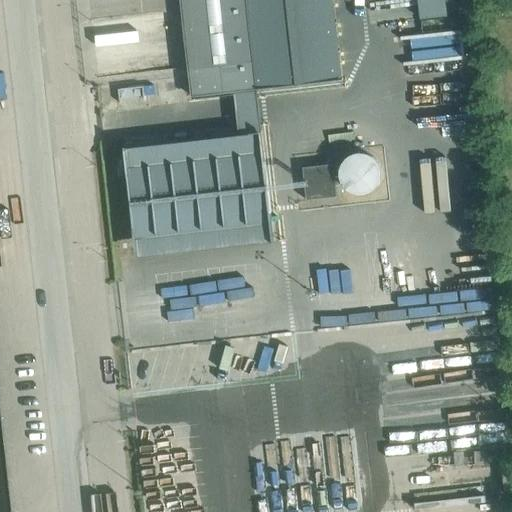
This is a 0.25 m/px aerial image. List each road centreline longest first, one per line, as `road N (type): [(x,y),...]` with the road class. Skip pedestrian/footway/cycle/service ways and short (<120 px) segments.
road 1 (unclassified): [(76,511),(13,0)]
road 2 (unknown): [(356,93),(398,105),(410,124),(419,213),(400,225),(291,241)]
road 3 (unknown): [(356,93),(296,105),(285,120),(291,241)]
road 4 (unknown): [(300,390),(346,389),(377,409),(392,451),(390,511)]
road 5 (unknown): [(64,414),(227,400)]
road 6 (unknown): [(291,241),(300,390)]
